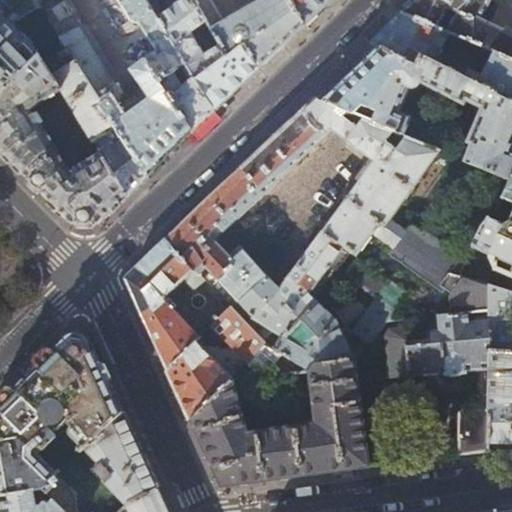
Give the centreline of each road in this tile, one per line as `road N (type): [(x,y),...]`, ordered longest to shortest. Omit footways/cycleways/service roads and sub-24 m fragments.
road 1 (residential): [(371,0),(89,270)]
road 2 (tertiary): [(89,270),(202,511)]
road 3 (residential): [(258,511),(511,480)]
road 4 (residential): [(89,270),(0,354)]
